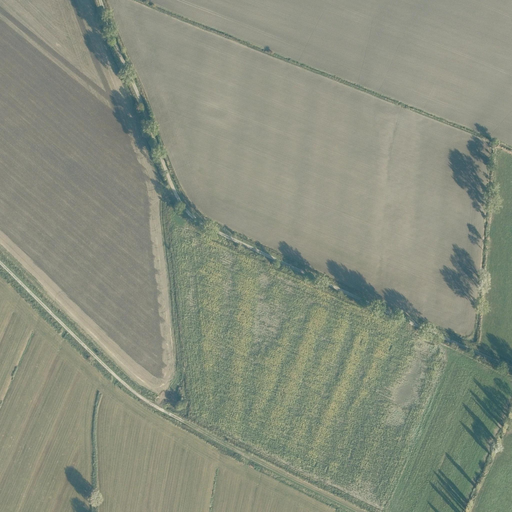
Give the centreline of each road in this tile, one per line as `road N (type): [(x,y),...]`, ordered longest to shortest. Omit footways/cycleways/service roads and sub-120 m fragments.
road 1 (residential): [(102,0),(173,188),(199,223),(511,369)]
road 2 (track): [(354,511),(172,418),(112,376),(0,262)]
